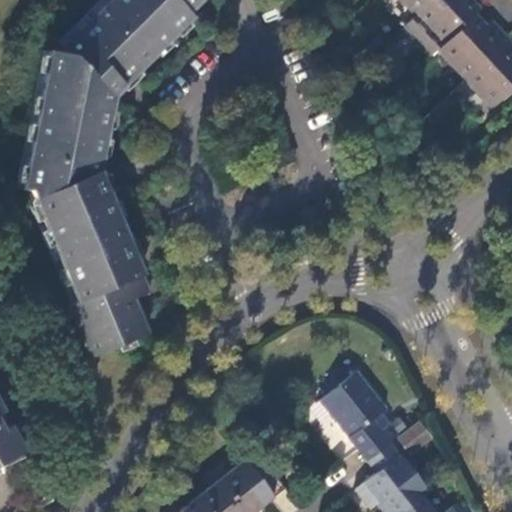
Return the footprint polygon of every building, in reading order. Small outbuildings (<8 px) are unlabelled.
[(73,56),(113,96),(118,91),(133,75),(194,14),(191,11),(201,0),(110,0),(57,54),(73,56)] [(475,15),(481,9),(471,0),(432,0),(418,13),(405,26),(433,55),(440,48),(475,15)] [(406,0),(418,13),(432,0),(406,0)] [(467,77),(509,38),(497,26),(491,31),(475,15),(440,48),(467,77)] [(511,41),(509,38),(467,77),(495,106),(511,90),(511,41)] [(73,56),(57,54),(49,53),(23,190),(31,192),(34,198),(77,301),(127,281),(143,275),(138,265),(131,248),(111,202),(112,201),(109,194),(105,185),(99,170),(113,96),(73,56)] [(276,168),(297,160),(272,106),(252,114),(276,168)] [(206,148),(224,190),(244,181),(226,139),(206,148)] [(247,175),(257,198),(278,189),(268,166),(247,175)] [(335,223),(325,199),(259,227),(268,249),(335,223)] [(127,281),(134,298),(149,292),(143,275),(127,281)] [(127,281),(77,301),(71,304),(68,305),(89,358),(147,333),(134,298),(127,281)] [(356,370),(318,400),(358,450),(357,450),(364,459),(389,440),(398,433),(391,424),(379,433),(370,421),(386,408),(356,370)] [(0,463),(24,450),(11,426),(4,430),(0,421),(0,413),(3,411),(0,405),(0,463)] [(399,511),(412,502),(428,489),(389,440),(364,459),(376,473),(360,485),(382,511),(399,511)] [(272,497),(247,466),(236,474),(231,468),(193,498),(204,511),(252,511),(263,504),(272,497)] [(204,511),(193,498),(173,511),(204,511)] [(419,511),(412,502),(399,511),(419,511)]
